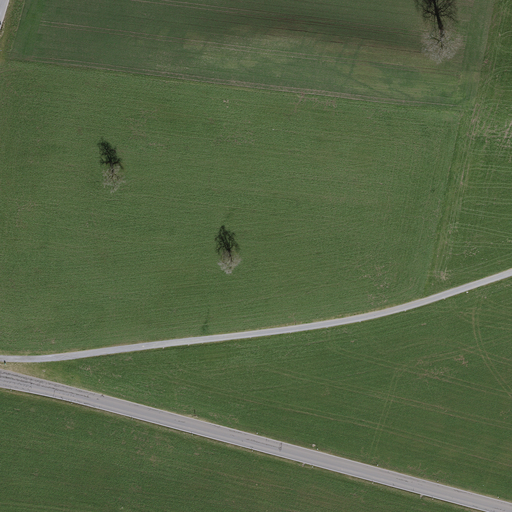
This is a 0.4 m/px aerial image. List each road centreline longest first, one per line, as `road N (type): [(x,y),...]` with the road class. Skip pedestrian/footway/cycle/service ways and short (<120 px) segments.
road 1 (secondary): [(0,379),(511,511)]
road 2 (track): [(511,274),(353,320),(0,360)]
